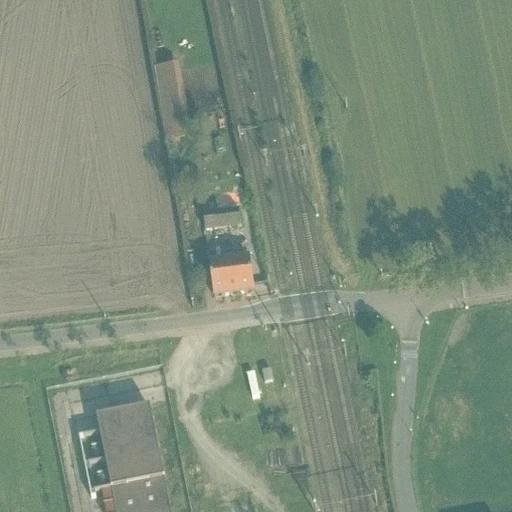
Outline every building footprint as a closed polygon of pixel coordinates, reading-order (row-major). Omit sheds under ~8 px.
[(197,73),(174,76),(181,137),(204,134),(197,73)] [(241,228),(237,200),(237,199),(201,204),(205,232),(241,228)] [(254,294),(253,287),(250,259),(209,264),(214,299),(254,294)] [(269,371),(261,372),(262,381),(271,380),(269,371)] [(253,374),(245,375),(249,400),(257,398),(253,374)] [(172,511),(151,411),(92,424),(111,511),(172,511)]
